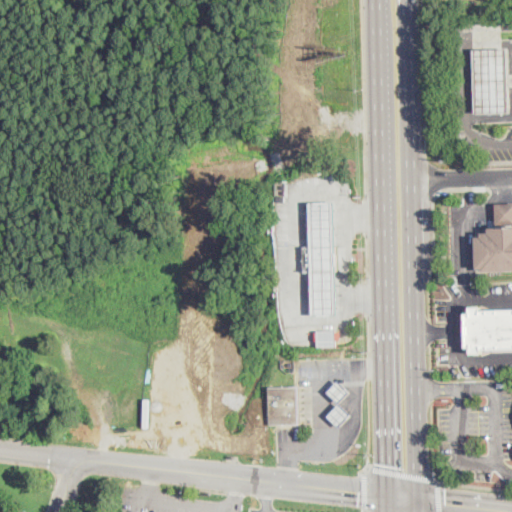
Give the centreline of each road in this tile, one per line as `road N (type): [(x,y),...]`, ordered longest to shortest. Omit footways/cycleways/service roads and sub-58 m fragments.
road 1 (primary): [(420,501),(407,0)]
road 2 (primary): [(374,0),(385,496)]
road 3 (tertiary): [(385,496),(77,458)]
